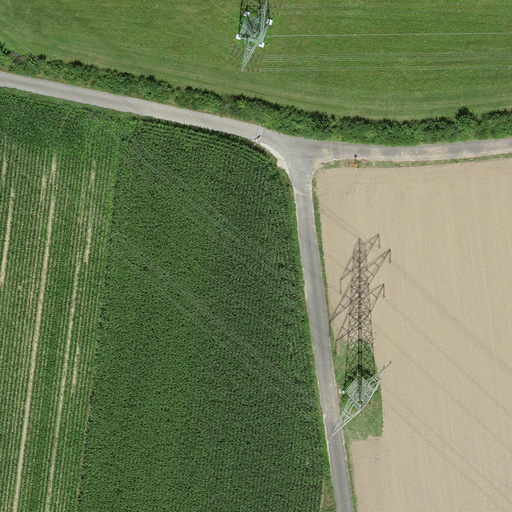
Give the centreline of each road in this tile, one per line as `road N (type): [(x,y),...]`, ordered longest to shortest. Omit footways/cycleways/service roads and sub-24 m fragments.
road 1 (track): [(0,85),(294,150),(341,511)]
road 2 (track): [(294,150),(383,161),(511,150)]
